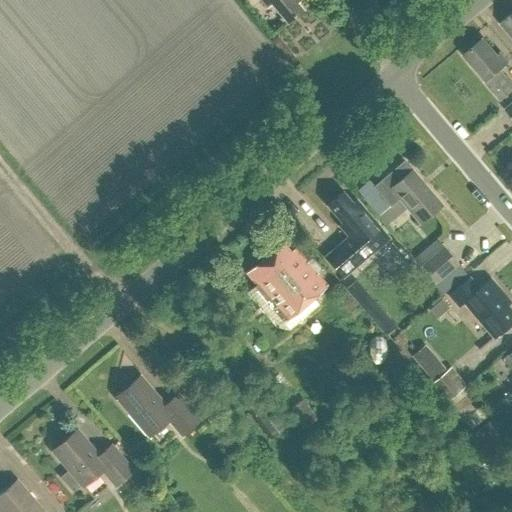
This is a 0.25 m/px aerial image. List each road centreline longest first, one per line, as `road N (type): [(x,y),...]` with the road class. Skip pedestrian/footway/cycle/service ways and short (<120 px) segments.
road 1 (unclassified): [(0,404),(390,74)]
road 2 (unclassified): [(511,214),(390,74)]
